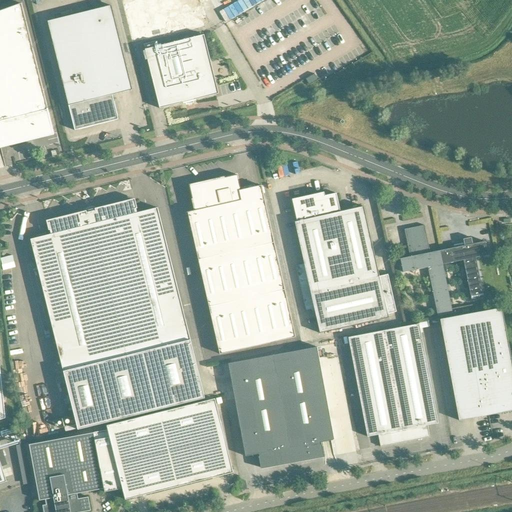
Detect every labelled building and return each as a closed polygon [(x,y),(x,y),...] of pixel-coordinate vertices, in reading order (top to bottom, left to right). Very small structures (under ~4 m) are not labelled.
[(21,3),(0,11),(0,148),(1,148),(0,145),(10,142),(11,146),(33,140),(32,137),(41,135),(42,138),(54,135),(48,109),(47,109),(21,3)] [(48,21),(75,131),(119,120),(112,95),(132,90),(111,6),(48,21)] [(247,88),(260,80),(228,29),(215,37),(247,88)] [(219,94),(204,35),(145,50),(160,109),(219,94)] [(188,212),(220,354),(295,337),(261,186),(240,190),(236,175),(189,186),(195,210),(188,212)] [(297,198),(292,199),(294,209),(297,221),(295,222),(320,333),(389,318),(388,314),(396,312),(388,274),(379,276),(366,216),(364,206),(340,212),(336,193),(325,196),(324,192),(297,198)] [(49,234),(30,239),(63,372),(78,430),(98,424),(205,398),(190,340),(158,208),(138,212),(135,199),(95,209),(46,221),(49,234)] [(410,257),(400,259),(403,273),(428,268),(438,317),(453,314),(443,265),(440,251),(430,253),(424,225),(404,229),(410,257)] [(485,241),(473,244),(471,237),(463,239),(464,246),(440,251),(443,265),(463,260),(471,299),(484,297),(476,258),(488,255),(485,241)] [(4,270),(16,267),(13,254),(0,258),(4,270)] [(511,363),(502,308),(440,319),(459,421),(482,416),(484,416),(484,413),(511,407),(511,378),(511,373),(511,372),(511,363)] [(348,337),(365,427),(367,437),(378,435),(380,447),(430,437),(427,425),(438,423),(419,324),(348,337)] [(335,345),(321,345),(322,354),(336,353),(335,345)] [(317,347),(228,363),(245,456),(259,454),(260,456),(259,456),(261,468),(262,466),(264,466),(276,464),(275,462),(305,457),(305,459),(307,458),(322,455),(323,456),(324,456),(322,445),(321,445),(321,442),(334,440),(317,347)] [(108,430),(29,444),(39,501),(45,499),(46,504),(43,505),(43,511),(83,511),(91,511),(88,497),(78,499),(77,494),(104,489),(105,492),(121,489),(120,484),(122,484),(125,500),(233,473),(215,399),(107,426),(108,430)]
